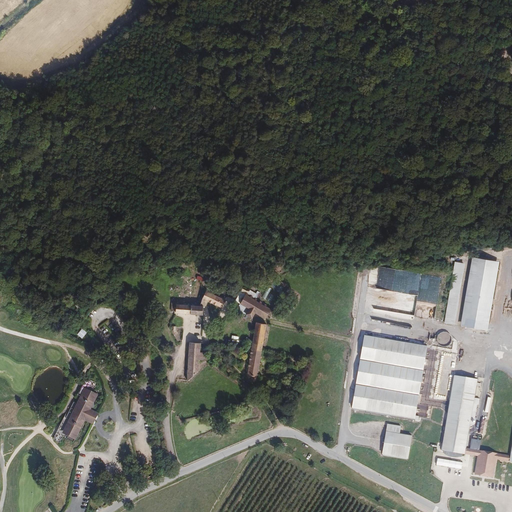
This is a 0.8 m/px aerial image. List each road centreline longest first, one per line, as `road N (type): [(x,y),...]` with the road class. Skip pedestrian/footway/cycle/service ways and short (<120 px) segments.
road 1 (unknown): [(511,205),(260,242),(195,242),(198,217),(236,195),(245,180),(292,0)]
road 2 (unclassified): [(107,511),(279,433),(299,436),(441,511)]
road 3 (track): [(0,234),(83,263),(163,356),(154,399),(166,479)]
road 4 (unknown): [(238,0),(177,105),(137,97),(66,100),(0,81)]
road 5 (unknown): [(392,0),(345,18),(286,157),(289,184),(319,235)]
road 6 (track): [(387,511),(258,447),(214,511)]
